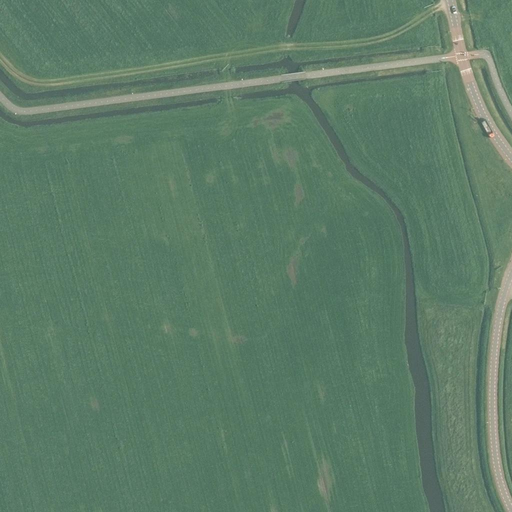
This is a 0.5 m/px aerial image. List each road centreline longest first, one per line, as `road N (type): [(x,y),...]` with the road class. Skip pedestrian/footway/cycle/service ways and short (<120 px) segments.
road 1 (tertiary): [(511,511),(491,426),(498,311),(511,271)]
road 2 (tertiary): [(511,159),(470,87),(450,0)]
